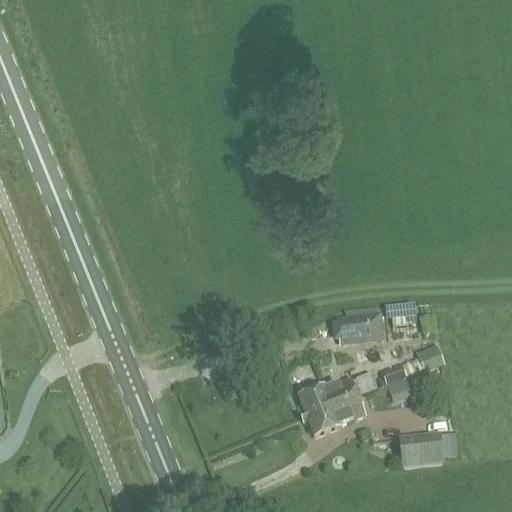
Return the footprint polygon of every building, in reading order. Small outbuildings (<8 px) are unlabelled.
[(416,307),(394,308),(395,337),(418,335),(416,307)] [(383,316),(333,321),(335,344),(340,345),(341,349),(386,344),(383,316)] [(425,376),(445,368),(436,348),(417,356),(425,376)] [(407,381),(400,366),(394,368),(396,372),(392,374),(390,370),(380,374),(387,390),(407,381)] [(357,382),(353,384),(352,381),(326,391),(325,390),(299,401),(306,416),(302,418),(303,422),(359,399),(378,391),(371,375),(356,381),(357,382)] [(359,399),(303,422),(305,427),(309,425),(316,440),(342,429),(341,428),(367,417),(359,399)] [(443,468),(443,466),(440,436),(397,441),(401,473),(443,468)]
